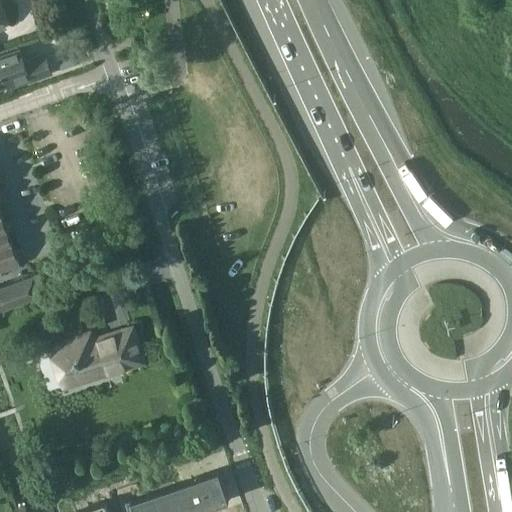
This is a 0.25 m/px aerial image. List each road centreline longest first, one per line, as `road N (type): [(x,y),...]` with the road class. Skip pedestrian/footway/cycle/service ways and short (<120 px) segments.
road 1 (tertiary): [(259,511),(86,0)]
road 2 (tertiary): [(353,511),(313,466),(309,440),(328,404),(377,369)]
road 3 (motorway): [(272,0),(345,161)]
road 4 (motorway): [(397,152),(320,0)]
road 5 (primary): [(377,369),(422,412),(451,488)]
road 6 (motorway): [(345,161),(373,244),(378,289)]
